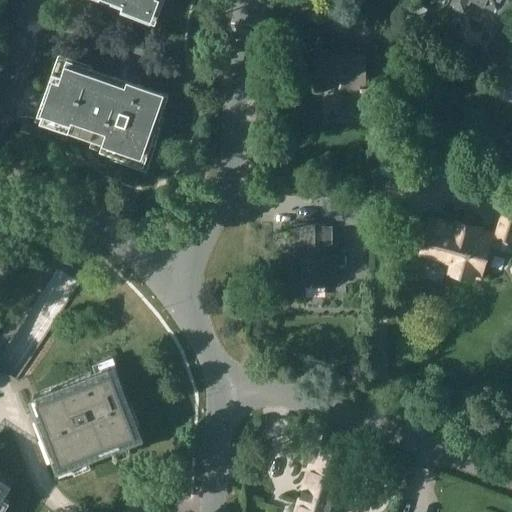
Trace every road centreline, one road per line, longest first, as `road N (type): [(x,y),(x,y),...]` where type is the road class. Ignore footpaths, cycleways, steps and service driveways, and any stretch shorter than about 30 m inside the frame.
road 1 (residential): [(222,373),(511,476)]
road 2 (residential): [(250,0),(230,89),(235,188),(211,240),(182,274)]
road 3 (residential): [(182,274),(88,233),(0,181)]
road 4 (residential): [(222,373),(214,511)]
